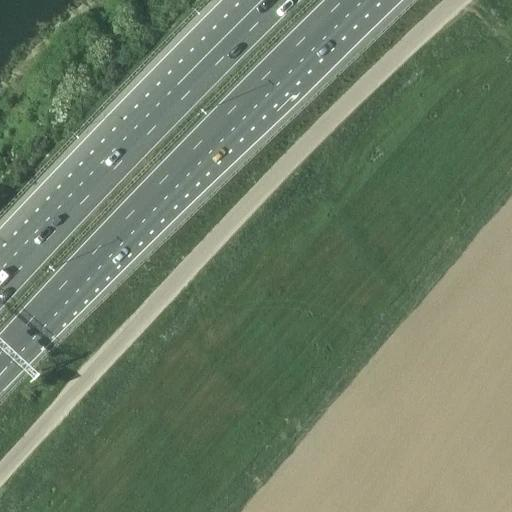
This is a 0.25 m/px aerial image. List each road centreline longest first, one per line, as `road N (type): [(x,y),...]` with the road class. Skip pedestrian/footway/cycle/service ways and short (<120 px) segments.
road 1 (motorway): [(0,366),(355,0)]
road 2 (unclassified): [(222,511),(511,168)]
road 3 (motorway): [(274,0),(0,283)]
